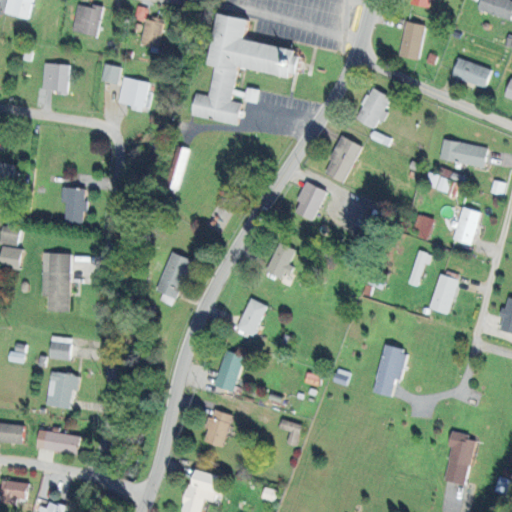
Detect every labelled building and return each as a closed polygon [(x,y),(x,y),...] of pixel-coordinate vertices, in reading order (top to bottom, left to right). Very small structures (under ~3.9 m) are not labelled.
[(33,0),(7,0),(5,15),(30,19),(33,0)] [(431,0),(411,0),(411,6),(431,8),(431,0)] [(511,16),(511,0),(480,0),(477,10),(511,20),(511,16)] [(96,36),(103,7),(92,4),(91,8),(77,5),(71,31),(96,36)] [(148,8),(137,6),(134,19),(144,22),(148,8)] [(238,67),(296,78),(301,51),(244,41),(248,20),(217,14),(208,65),(214,66),(209,96),(195,93),(191,116),(237,125),(241,103),(231,101),(238,67)] [(158,48),(164,21),(146,17),(140,44),(158,48)] [(401,57),(420,60),(424,25),(405,22),(401,57)] [(485,88),(491,69),(458,58),(452,77),(485,88)] [(67,95),(69,65),(43,63),(42,89),(56,90),(55,95),(67,95)] [(118,85),(121,67),(104,64),(101,82),(118,85)] [(118,103),(131,105),(130,109),(143,112),(149,83),(124,77),(118,103)] [(233,97),(257,100),(259,90),(247,88),(246,92),(234,90),(233,97)] [(383,122),(388,113),(384,111),(391,97),(373,88),(356,119),(374,129),(379,120),(383,122)] [(324,173),(344,183),(362,146),(341,136),(324,173)] [(484,167),(487,148),(443,139),(439,159),(484,167)] [(179,190),(188,149),(174,146),(166,188),(179,190)] [(0,182),(11,185),(16,166),(0,161),(0,182)] [(447,191),(449,178),(428,173),(425,186),(447,191)] [(314,221),(326,190),(305,183),(294,214),(314,221)] [(86,189),(61,188),(61,202),(65,202),(65,223),(84,223),(86,189)] [(471,246),(481,213),(463,207),(453,240),(471,246)] [(354,227),(371,235),(378,219),(361,211),(354,227)] [(411,232),(428,238),(434,220),(417,214),(411,232)] [(0,244),(16,247),(21,226),(3,222),(0,235),(0,244)] [(265,271),(280,279),(284,271),(290,275),(294,267),(288,264),(295,251),(280,243),(265,271)] [(21,248),(2,247),(0,263),(0,267),(20,269),(21,248)] [(432,254),(417,251),(410,284),(419,287),(424,262),(430,264),(432,254)] [(70,312),(71,254),(49,253),(49,273),(42,273),(41,296),(47,296),(47,312),(70,312)] [(192,260),(171,253),(158,292),(178,299),(192,260)] [(447,315),(459,281),(441,274),(429,308),(447,315)] [(237,329),(254,336),(267,305),(250,298),(237,329)] [(511,333),(511,299),(508,298),(506,309),(502,308),(500,317),(503,318),(500,331),(511,333)] [(69,361),(72,339),(51,336),(49,358),(69,361)] [(8,361),(24,363),(26,345),(15,343),(15,351),(10,351),(8,361)] [(390,397),(395,380),(400,381),(408,352),(385,346),(373,393),(390,397)] [(245,357),(227,350),(214,386),(232,392),(245,357)] [(80,376),(51,372),(46,404),(70,408),(73,389),(77,390),(80,376)] [(205,442),(225,446),(231,413),(211,409),(205,442)] [(286,443),(295,445),(301,424),(281,419),(279,428),(289,431),(286,443)] [(0,440),(22,443),(24,425),(0,422),(0,440)] [(78,452),(79,434),(37,431),(36,449),(78,452)] [(476,438),(451,433),(448,446),(452,447),(444,480),(465,484),(476,438)] [(219,475),(193,468),(181,511),(184,511),(200,511),(204,498),(212,500),(219,475)] [(492,492),(503,496),(510,481),(499,476),(492,492)] [(17,498),(27,499),(28,482),(1,481),(0,492),(0,502),(17,504),(17,498)] [(274,501),(277,490),(265,486),(261,498),(274,501)] [(63,511),(66,506),(49,501),(47,508),(40,506),(38,511),(63,511)]
